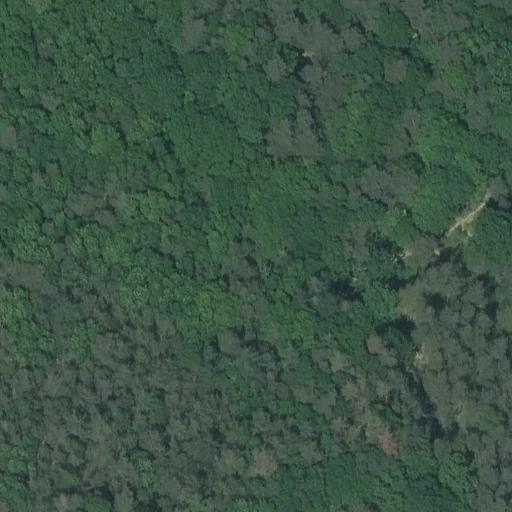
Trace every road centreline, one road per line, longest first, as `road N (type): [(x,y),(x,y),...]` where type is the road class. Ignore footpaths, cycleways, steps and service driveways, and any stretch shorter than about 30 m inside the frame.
road 1 (track): [(375,511),(451,475),(448,456),(341,304),(511,178)]
road 2 (track): [(104,0),(341,304)]
